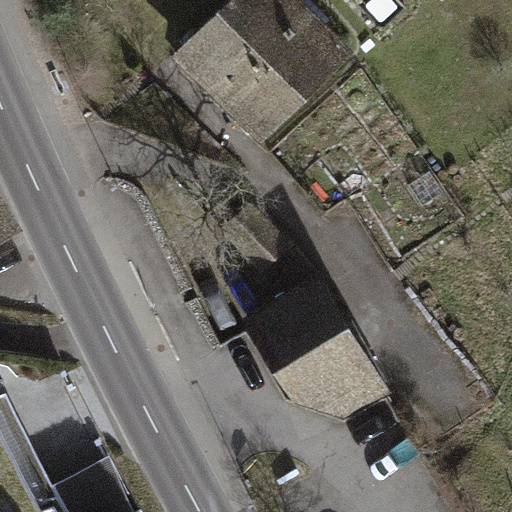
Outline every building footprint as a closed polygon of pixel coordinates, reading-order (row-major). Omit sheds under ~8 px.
[(311,0),(225,0),(173,51),(261,139),(356,44),(311,0)] [(353,0),(383,32),(410,7),(403,0),(353,0)] [(294,241),(251,200),(221,230),(264,271),(294,241)] [(0,237),(11,231),(0,211),(0,237)] [(320,264),(242,313),(296,401),(345,421),(393,394),(320,264)] [(59,511),(0,400),(0,511),(59,511)]
